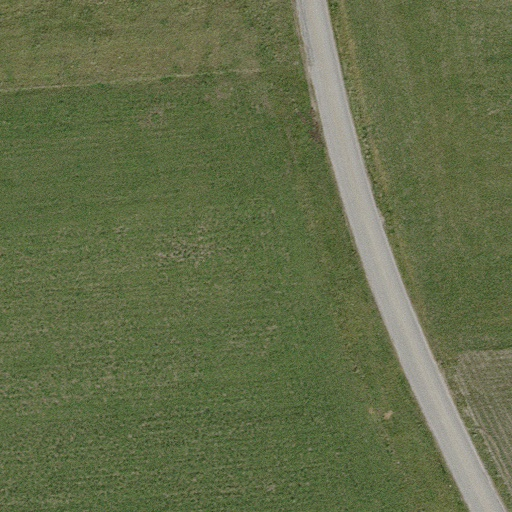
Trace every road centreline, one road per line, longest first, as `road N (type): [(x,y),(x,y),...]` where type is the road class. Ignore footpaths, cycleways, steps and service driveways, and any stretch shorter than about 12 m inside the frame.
road 1 (tertiary): [(312,0),(348,162),(414,359),(483,511)]
road 2 (track): [(0,33),(168,0)]
